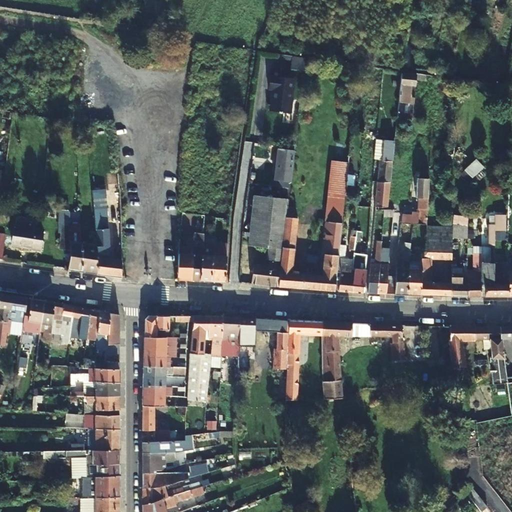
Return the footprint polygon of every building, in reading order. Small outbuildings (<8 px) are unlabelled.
[(0,0),(0,6),(34,11),(36,0),(0,0)] [(114,13),(112,20),(128,23),(129,16),(114,13)] [(397,30),(393,53),(401,55),(405,38),(401,38),(402,31),(397,30)] [(410,84),(414,84),(415,74),(400,72),(398,100),(396,118),(397,118),(409,119),(411,119),(411,114),(403,112),(404,102),(408,102),(410,84)] [(269,100),(268,104),(268,112),(267,115),(276,115),(276,116),(279,117),(279,116),(288,117),(292,80),(281,79),(280,81),(267,79),(266,93),(269,93),(269,96),(270,96),(270,100),(269,100)] [(393,144),(375,142),(373,159),(377,159),(378,159),(377,180),(389,182),(391,161),(393,144)] [(292,151),(277,149),(274,179),(280,180),(289,181),(290,168),(292,151)] [(475,156),(463,167),(471,176),(483,165),(475,156)] [(105,189),(116,188),(116,172),(104,173),(105,189)] [(276,287),(334,292),(334,290),(346,174),(327,172),(325,191),(326,191),(324,205),(320,205),(318,221),(323,222),(327,222),(323,254),(322,266),(311,265),(308,267),(307,274),(290,272),(296,218),(293,218),(294,207),(286,206),(279,261),(279,262),(276,286),(276,287)] [(425,224),(428,172),(418,172),(418,179),(416,179),(415,198),(418,199),(418,208),(418,209),(417,219),(412,218),(412,214),(401,213),(400,223),(402,223),(412,224),(425,225),(425,224)] [(289,181),(280,180),(279,187),(288,188),(289,181)] [(374,207),(386,208),(386,206),(389,182),(388,182),(377,180),(374,207)] [(120,275),(119,259),(109,257),(105,207),(104,189),(103,183),(90,184),(91,204),(96,272),(97,274),(120,277),(120,275)] [(288,188),(279,187),(278,195),(287,196),(288,188)] [(117,206),(116,188),(105,189),(104,189),(105,207),(117,206)] [(326,191),(325,191),(317,190),(315,204),(320,205),(324,205),(326,191)] [(253,192),(246,257),(279,261),(286,206),(286,199),(287,196),(278,195),(253,192)] [(87,243),(79,241),(81,270),(81,271),(97,274),(96,272),(91,204),(82,204),(83,223),(79,223),(79,231),(86,231),(87,243)] [(81,270),(79,241),(74,240),(74,210),(68,209),(67,227),(67,249),(66,268),(66,269),(81,271),(81,270)] [(194,215),(193,232),(194,232),(201,233),(203,233),(204,215),(194,214),(194,215)] [(480,245),(479,260),(480,295),(480,296),(484,296),(484,284),(493,284),(492,232),(492,223),(488,223),(488,245),(480,245)] [(503,224),(492,223),(492,232),(504,231),(505,224),(503,224)] [(13,225),(10,245),(38,249),(41,229),(13,225)] [(450,294),(450,284),(430,283),(430,258),(451,259),(452,227),(440,226),(425,225),(424,244),(423,253),(419,271),(419,293),(419,295),(450,296),(450,294)] [(67,249),(67,227),(60,226),(58,248),(67,249)] [(177,279),(189,280),(189,279),(191,256),(191,249),(192,240),(180,239),(177,278),(177,279)] [(191,249),(201,249),(202,245),(202,241),(192,240),(191,249)] [(393,294),(407,294),(407,293),(408,252),(409,243),(404,243),(402,263),(396,262),(393,293),(393,294)] [(213,246),(209,282),(223,283),(226,245),(213,244),(213,246)] [(201,257),(199,281),(209,282),(213,246),(202,245),(201,249),(201,257)] [(387,265),(387,257),(384,256),(385,245),(380,245),(380,249),(376,292),(376,293),(384,294),(384,292),(387,265)] [(396,262),(398,249),(393,248),(392,258),(394,258),(392,265),(387,265),(384,292),(384,294),(393,294),(393,293),(396,262)] [(191,256),(201,257),(201,249),(191,249),(191,256)] [(367,293),(376,293),(376,292),(380,249),(374,249),(372,267),(369,267),(367,293)] [(407,294),(419,295),(419,293),(419,271),(423,253),(408,252),(407,293),(407,294)] [(189,280),(199,281),(201,257),(191,256),(189,279),(189,280)] [(472,273),(470,273),(470,284),(467,284),(467,295),(467,296),(480,296),(480,295),(479,260),(472,260),(472,273)] [(276,286),(279,262),(267,261),(266,268),(251,266),(249,283),(276,286)] [(507,271),(507,263),(500,263),(499,284),(493,284),(484,284),(484,296),(508,296),(508,295),(507,271)] [(337,292),(351,292),(351,291),(353,270),(351,270),(340,269),(337,292)] [(363,293),(365,271),(353,270),(351,291),(351,292),(363,293)] [(467,295),(467,284),(466,284),(466,274),(462,274),(450,274),(450,284),(450,294),(450,296),(467,296),(467,295)] [(0,332),(4,333),(7,315),(16,316),(17,312),(24,312),(26,300),(26,299),(0,294),(0,332)] [(40,323),(42,302),(34,300),(26,299),(26,300),(24,312),(19,342),(37,344),(39,331),(32,330),(33,323),(40,323)] [(51,314),(53,303),(42,302),(40,323),(39,331),(42,332),(41,345),(47,345),(49,331),(51,314)] [(69,332),(69,331),(70,326),(73,308),(74,307),(64,305),(53,303),(51,314),(49,331),(63,332),(62,342),(68,343),(68,338),(69,332)] [(89,311),(90,310),(74,307),(73,308),(70,326),(77,327),(77,333),(69,331),(69,332),(68,338),(84,341),(85,334),(89,311)] [(85,334),(96,336),(99,313),(99,312),(95,311),(90,310),(89,311),(85,334)] [(104,344),(106,344),(106,343),(108,314),(108,313),(99,312),(99,313),(96,336),(95,345),(104,347),(104,344)] [(116,345),(118,345),(118,315),(108,313),(108,314),(106,343),(106,344),(116,345)] [(143,321),(142,337),(144,337),(156,338),(156,330),(167,330),(168,316),(147,315),(143,321)] [(188,378),(187,393),(204,393),(210,355),(202,354),(203,340),(208,340),(209,316),(191,316),(191,318),(189,354),(189,367),(188,378)] [(220,354),(220,340),(222,317),(209,316),(208,340),(212,340),(211,353),(220,354)] [(238,335),(238,330),(239,319),(239,317),(222,317),(220,340),(238,340),(238,335)] [(285,369),(287,321),(239,319),(238,330),(275,332),(275,349),(273,350),(272,369),(285,369)] [(285,384),(285,400),(297,399),(298,360),(303,360),(304,342),(306,342),(307,339),(313,339),(313,335),(321,335),(321,322),(322,321),(287,320),(287,321),(285,369),(285,384)] [(327,381),(339,380),(337,337),(369,338),(369,336),(368,325),(368,323),(322,321),(321,322),(321,335),(323,335),(327,381)] [(368,325),(369,336),(390,337),(393,367),(404,366),(405,366),(403,338),(401,338),(400,326),(399,325),(368,323),(368,325)] [(499,329),(500,340),(511,339),(511,326),(498,328),(499,329)] [(448,342),(452,368),(464,367),(461,340),(488,340),(491,358),(489,358),(490,370),(492,382),(454,388),(458,416),(460,425),(461,424),(509,417),(511,417),(509,406),(505,378),(501,350),(500,340),(499,329),(498,328),(487,328),(449,327),(449,328),(449,341),(448,342)] [(144,337),(142,337),(142,347),(144,347),(165,348),(165,338),(156,338),(144,337)] [(116,345),(106,344),(104,344),(104,347),(104,354),(116,355),(118,355),(118,345),(116,345)] [(164,357),(165,348),(144,347),(142,347),(142,357),(143,357),(164,357)] [(103,362),(105,362),(116,363),(118,363),(118,355),(116,355),(104,354),(103,362)] [(143,357),(142,357),(142,366),(143,366),(164,367),(164,357),(143,357)] [(143,366),(142,366),(142,376),(143,376),(164,377),(164,367),(143,366)] [(73,381),(82,381),(117,382),(118,382),(118,369),(117,369),(105,369),(93,368),(87,368),(87,374),(68,375),(68,386),(73,385),(73,381)] [(492,382),(490,370),(453,376),(454,383),(454,388),(492,382)] [(142,376),(142,386),(143,386),(163,386),(164,377),(143,376),(142,376)] [(339,380),(327,381),(320,381),(322,398),(340,398),(339,380)] [(68,397),(85,397),(117,396),(118,396),(118,382),(117,382),(82,381),(82,392),(68,392),(68,397)] [(142,386),(141,395),(143,395),(163,396),(163,386),(143,386),(142,386)] [(186,406),(186,401),(175,401),(175,402),(168,401),(168,396),(163,396),(143,395),(141,395),(141,406),(153,406),(186,406)] [(117,396),(85,397),(85,404),(93,405),(94,415),(117,415),(118,415),(118,396),(117,396)] [(142,442),(151,442),(152,430),(155,429),(156,420),(153,420),(153,406),(141,406),(141,414),(141,442),(142,442)] [(81,415),(64,414),(64,424),(70,425),(70,422),(80,422),(81,415)] [(117,415),(94,415),(86,415),(86,428),(87,428),(94,428),(117,429),(118,429),(118,415),(117,415)] [(117,429),(94,428),(94,439),(89,439),(89,445),(69,445),(69,450),(117,449),(118,449),(118,429),(117,429)] [(141,442),(141,452),(142,452),(164,452),(171,452),(171,447),(185,447),(185,441),(151,442),(142,442),(141,442)] [(69,450),(63,451),(63,456),(78,456),(78,457),(89,457),(89,464),(117,463),(119,463),(118,455),(118,449),(117,449),(69,450)] [(163,469),(174,467),(174,462),(164,462),(164,452),(142,452),(141,452),(141,472),(142,472),(155,472),(155,469),(163,469)] [(117,463),(89,464),(64,465),(64,469),(84,469),(84,471),(88,471),(88,477),(94,477),(117,475),(119,475),(119,463),(117,463)] [(163,484),(187,478),(185,473),(155,472),(142,472),(141,472),(141,476),(141,487),(143,487),(152,487),(163,484)] [(117,475),(94,477),(94,497),(117,496),(119,496),(119,475),(117,475)] [(141,487),(141,504),(143,504),(166,497),(163,484),(152,487),(143,487),(141,487)] [(472,488),(466,493),(480,511),(481,511),(487,507),(473,489),(472,488)] [(165,511),(165,509),(175,505),(174,502),(190,497),(188,490),(177,493),(166,497),(143,504),(141,504),(141,511),(165,511)] [(119,509),(119,496),(117,496),(94,497),(78,497),(79,502),(87,502),(87,508),(118,509),(119,509)]
